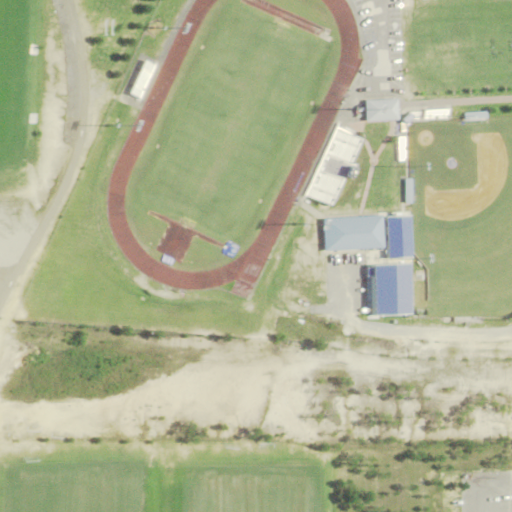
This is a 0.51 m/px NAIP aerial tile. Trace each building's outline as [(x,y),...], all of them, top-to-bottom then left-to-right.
[(154,67),(142,61),(126,94),(137,100),(154,67)] [(360,101),(392,98),(394,119),(362,122),(360,101)] [(302,196),(333,126),(358,137),(328,207),(302,196)] [(382,218),(403,217),(405,259),(384,260),(382,218)] [(321,221),(378,218),(379,251),(322,253),(321,221)]
